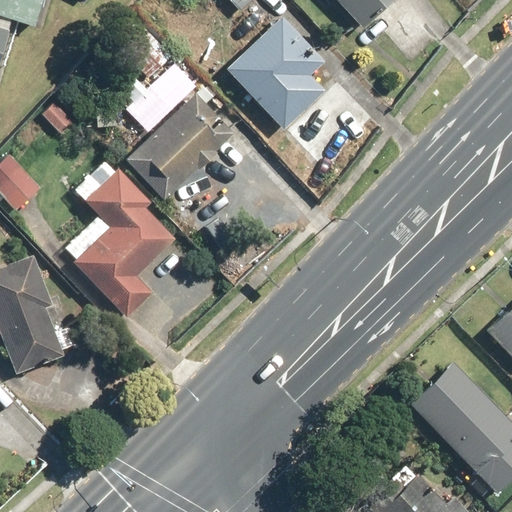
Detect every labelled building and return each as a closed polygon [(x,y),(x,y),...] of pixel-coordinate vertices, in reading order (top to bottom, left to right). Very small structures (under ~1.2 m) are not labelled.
[(38,0),(0,0),(0,17),(29,27),(38,0)] [(231,0),(238,8),(247,0),(231,0)] [(335,0),(358,24),(384,0),(335,0)] [(171,57),(131,15),(105,39),(145,81),(171,57)] [(230,73),(280,125),(319,87),(301,69),(312,59),(279,26),(269,36),(230,73)] [(0,63),(9,37),(0,33),(0,63)] [(143,120),(126,99),(92,100),(93,128),(144,126),(143,120)] [(193,99),(129,160),(163,195),(227,135),(193,99)] [(71,121),(50,103),(38,117),(59,135),(71,121)] [(6,157),(0,163),(0,192),(14,207),(35,186),(6,157)] [(106,220),(71,251),(125,311),(149,289),(133,271),(177,231),(117,164),(83,194),(106,220)] [(0,273),(0,328),(15,369),(58,354),(26,265),(0,273)] [(511,308),(492,326),(511,349),(511,308)] [(507,384),(485,363),(473,376),(495,397),(507,384)] [(418,403),(491,482),(511,462),(511,426),(456,367),(418,403)] [(371,507),(376,511),(443,511),(406,473),(371,507)]
